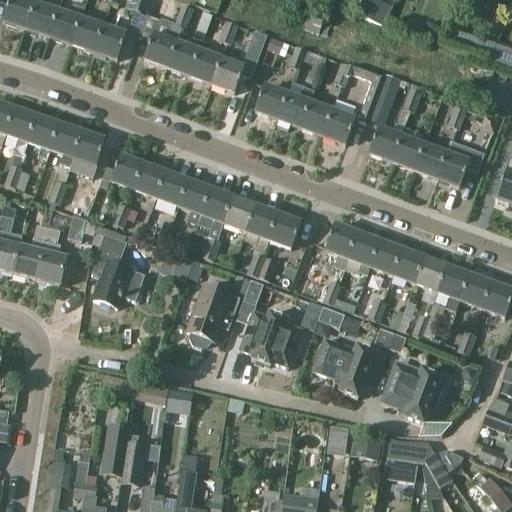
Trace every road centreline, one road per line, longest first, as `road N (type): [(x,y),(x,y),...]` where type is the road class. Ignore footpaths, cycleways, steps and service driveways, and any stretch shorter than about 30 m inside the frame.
road 1 (residential): [(0,78),(511,264)]
road 2 (residential): [(17,511),(40,361),(31,334),(0,320)]
